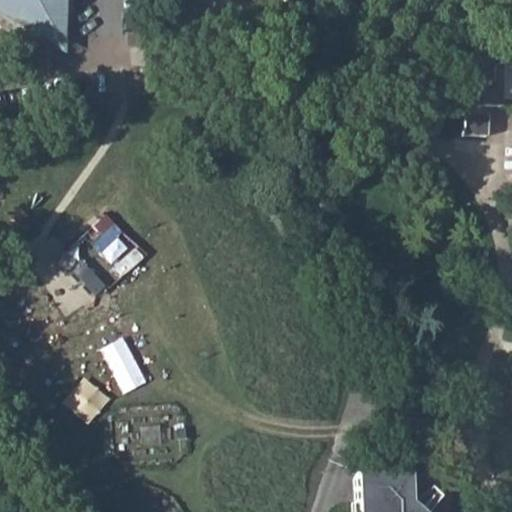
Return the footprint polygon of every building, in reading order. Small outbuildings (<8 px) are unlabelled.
[(0,0),(0,14),(42,40),(59,33),(60,0),(0,0)] [(511,56),(508,56),(508,54),(458,52),(456,100),(505,101),(506,76),(511,76),(511,56)] [(466,132),(490,132),(491,110),(467,110),(466,132)] [(108,229),(100,220),(86,233),(95,241),(108,229)] [(116,238),(108,229),(95,241),(89,249),(98,257),(116,238)] [(138,261),(121,243),(101,265),(117,282),(138,261)] [(108,290),(79,262),(69,272),(96,301),(108,290)] [(142,357),(124,338),(87,371),(105,390),(142,357)] [(428,511),(428,510),(413,495),(411,466),(359,468),(361,511),(428,511)]
